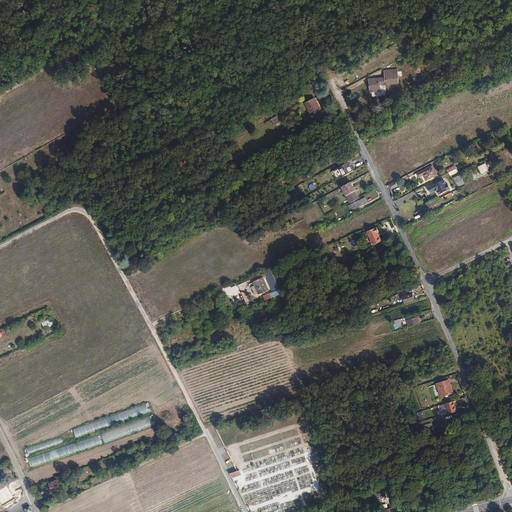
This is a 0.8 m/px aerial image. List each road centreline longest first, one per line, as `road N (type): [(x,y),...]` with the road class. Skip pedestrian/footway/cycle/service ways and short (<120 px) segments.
road 1 (unclassified): [(80,206),(246,511)]
road 2 (track): [(174,370),(425,282)]
road 3 (residential): [(425,282),(511,499)]
road 4 (residential): [(330,77),(425,282)]
